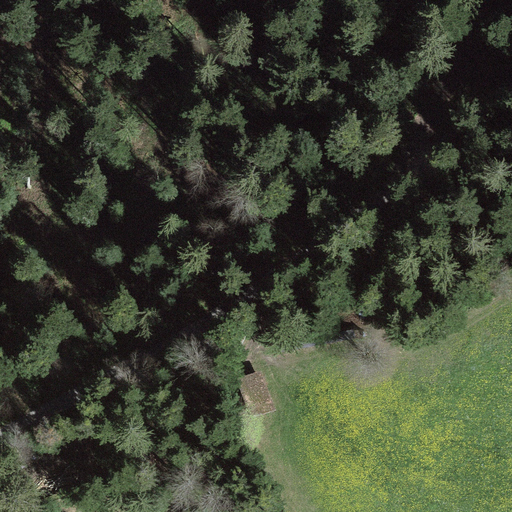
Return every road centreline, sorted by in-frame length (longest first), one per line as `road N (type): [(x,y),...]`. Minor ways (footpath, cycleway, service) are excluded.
road 1 (unclassified): [(511,81),(400,183),(260,284),(0,437)]
road 2 (track): [(498,0),(400,183)]
